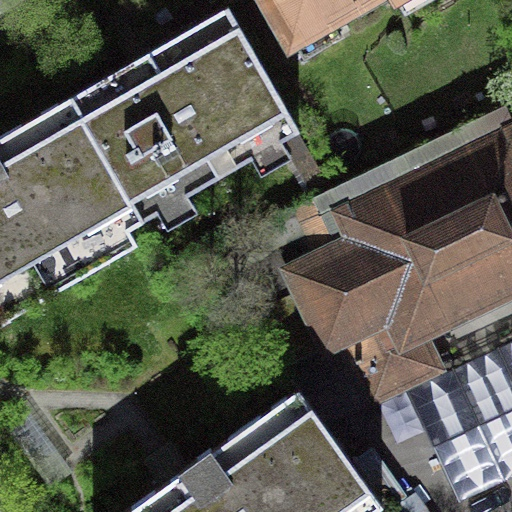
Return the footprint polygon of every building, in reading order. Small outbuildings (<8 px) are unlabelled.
[(267,0),(287,34),(292,40),(361,0),(267,0)] [(148,53),(71,97),(141,219),(297,129),(227,8),(226,9),(148,53)] [(0,299),(141,219),(71,97),(0,138),(0,299)] [(511,101),(274,216),(228,254),(282,366),(299,390),(324,425),(442,367),(424,331),(445,321),(446,322),(451,319),(451,318),(487,301),(488,302),(493,299),(493,298),(511,289),(511,101)] [(182,473),(126,511),(368,511),(380,504),(324,425),(299,390),(212,452),(210,450),(196,461),(181,471),(182,473)]
